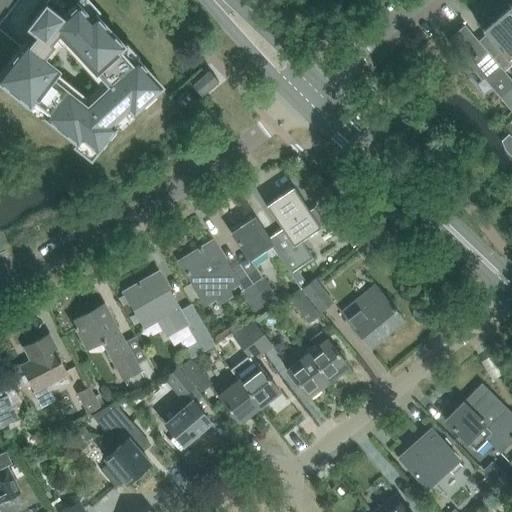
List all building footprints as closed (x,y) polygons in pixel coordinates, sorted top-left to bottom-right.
[(67,0),(0,59),(0,62),(78,151),(163,77),(94,0),(67,0)] [(510,62),(511,64),(511,63),(511,9),(509,6),(482,29),(486,34),(510,62)] [(448,42),(482,81),(484,80),(511,112),(511,81),(501,69),(510,62),(486,34),(478,41),(465,27),(448,42)] [(209,71),(191,86),(201,97),(218,82),(209,71)] [(176,100),(182,107),(184,108),(193,100),(185,91),(176,100)] [(224,131),(212,110),(204,115),(215,136),(218,134),(221,132),(224,131)] [(511,138),(508,134),(501,141),(505,150),(511,144),(511,138)] [(269,243),(288,272),(306,260),(295,243),(326,222),(315,207),(311,210),(295,187),(267,207),(282,231),(268,240),(269,243)] [(250,260),(270,248),(267,244),(269,243),(268,240),(253,218),(232,233),(250,260)] [(180,264),(202,299),(213,293),(216,299),(239,285),(211,241),(198,249),(199,252),(180,264)] [(164,337),(186,325),(185,322),(186,321),(181,313),(158,273),(124,293),(143,326),(144,325),(146,329),(157,323),(164,337)] [(262,278),(252,284),(268,309),(279,301),(262,278)] [(314,279),(301,289),(319,313),(334,303),(314,279)] [(268,309),(252,284),(240,292),(256,316),(268,309)] [(341,313),(369,347),(402,320),(374,286),(341,313)] [(319,313),(301,289),(300,288),(288,297),(308,324),(319,313)] [(146,384),(138,369),(135,364),(124,342),(104,304),(87,313),(72,321),(87,351),(101,344),(104,343),(124,381),(130,392),(146,384)] [(127,304),(121,308),(125,314),(131,310),(127,304)] [(185,322),(186,325),(200,348),(213,341),(197,315),(186,321),(185,322)] [(252,320),(241,329),(262,355),(273,347),(252,320)] [(262,355),(241,329),(234,335),(231,337),(252,363),(262,355)] [(315,347),(306,354),(328,383),(348,367),(326,338),(320,332),(309,340),(315,347)] [(27,379),(34,393),(69,376),(56,351),(57,351),(49,334),(21,348),(28,362),(20,366),(24,374),(27,379)] [(328,383),(306,354),(285,369),(308,398),(328,383)] [(138,369),(146,384),(158,377),(146,357),(135,364),(138,369)] [(189,357),(178,367),(194,385),(200,394),(211,385),(189,358),(189,357)] [(257,363),(237,379),(259,408),(280,393),(257,363)] [(20,366),(11,371),(15,378),(24,374),(20,366)] [(179,397),(158,415),(164,423),(183,444),(209,422),(200,411),(192,401),(201,394),(200,394),(194,385),(178,367),(167,376),(163,379),(179,397)] [(259,408),(237,379),(217,395),(239,424),(259,408)] [(0,427),(18,419),(12,407),(3,388),(0,381),(0,427)] [(511,412),(481,382),(462,403),(470,411),(470,412),(491,433),(485,439),(486,441),(490,445),(498,452),(511,440),(511,412)] [(76,394),(87,414),(100,407),(89,387),(76,394)] [(113,402),(89,417),(103,433),(99,436),(107,444),(99,451),(105,458),(109,462),(123,479),(126,483),(149,463),(138,451),(148,442),(113,402)] [(476,451),(486,441),(485,439),(491,433),(470,412),(470,411),(462,403),(445,420),(468,443),(476,451)] [(398,458),(425,488),(458,458),(447,446),(442,441),(431,429),(398,458)] [(447,436),(442,441),(447,446),(452,442),(447,436)] [(5,452),(0,454),(0,469),(11,464),(5,452)] [(478,466),(500,488),(509,480),(491,462),(483,470),(478,466)] [(2,511),(1,509),(0,507),(0,503),(20,494),(7,468),(0,471),(0,511),(2,511)] [(500,494),(511,505),(511,488),(509,485),(500,494)] [(408,511),(395,494),(372,511),(408,511)] [(84,511),(78,501),(60,511),(84,511)]
